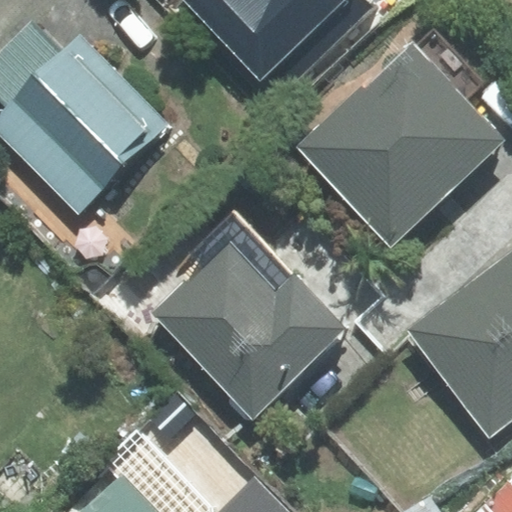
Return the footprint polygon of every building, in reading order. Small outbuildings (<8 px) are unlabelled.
[(186,0),(261,77),(341,0),(186,0)] [(0,132),(79,211),(168,124),(78,34),(61,51),(31,21),(0,50),(0,97),(10,108),(0,117),(0,132)] [(416,46),(412,42),(301,145),(392,241),(501,139),(465,100),(482,83),(432,30),(416,46)] [(191,280),(155,313),(251,416),(345,330),(235,212),(177,265),(191,280)] [(511,253),(410,332),(489,434),(511,416),(511,253)] [(204,396),(160,427),(209,495),(253,463),(204,396)] [(157,511),(123,476),(84,511),(157,511)] [(288,511),(254,476),(216,511),(288,511)] [(511,511),(511,485),(481,511),(511,511)]
